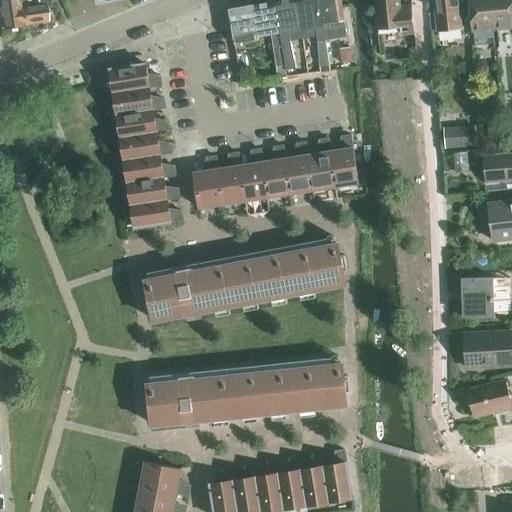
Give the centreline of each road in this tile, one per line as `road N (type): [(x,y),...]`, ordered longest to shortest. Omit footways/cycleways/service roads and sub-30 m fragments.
road 1 (residential): [(188,0),(210,131),(332,110)]
road 2 (tertiary): [(0,73),(177,0)]
